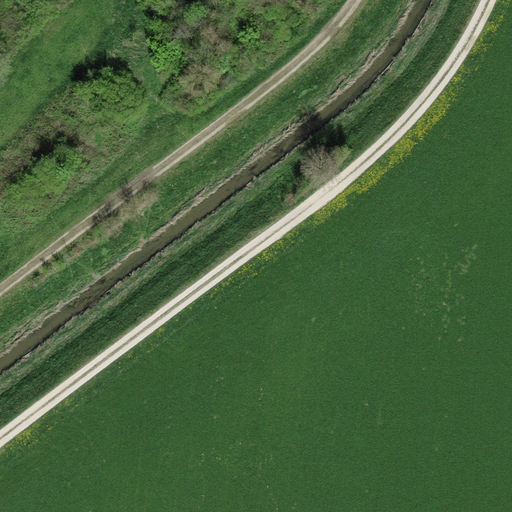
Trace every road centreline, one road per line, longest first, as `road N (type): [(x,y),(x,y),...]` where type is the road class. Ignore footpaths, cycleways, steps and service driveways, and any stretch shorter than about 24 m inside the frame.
road 1 (track): [(488,0),(442,77),(388,140),(0,438)]
road 2 (track): [(0,291),(281,77),(354,0)]
